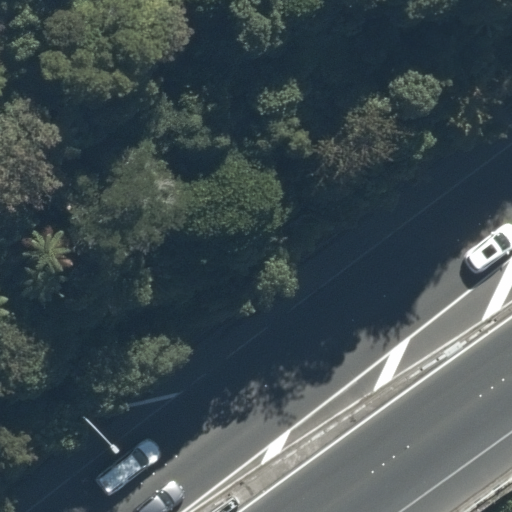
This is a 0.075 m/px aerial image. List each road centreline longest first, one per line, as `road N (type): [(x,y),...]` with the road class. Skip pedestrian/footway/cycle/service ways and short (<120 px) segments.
road 1 (trunk): [(107,511),(368,310),(511,211)]
road 2 (trunk): [(511,376),(327,511)]
